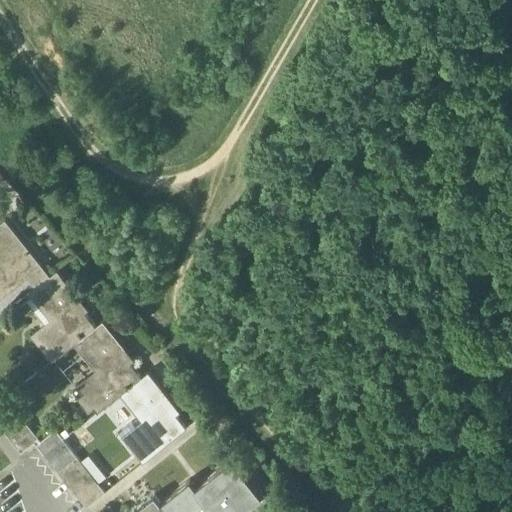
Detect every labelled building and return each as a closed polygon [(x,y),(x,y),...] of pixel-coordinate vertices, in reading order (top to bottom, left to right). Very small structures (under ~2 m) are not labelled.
[(0,253),(3,257),(0,258),(0,300),(16,287),(13,283),(39,263),(5,219),(0,223),(0,253)] [(79,298),(57,270),(29,293),(50,320),(53,318),(58,324),(36,342),(52,361),(74,343),(95,327),(75,301),(79,298)] [(124,348),(103,321),(95,327),(74,343),(96,371),(99,368),(104,375),(82,392),(98,411),(120,394),(141,377),(120,351),(124,348)] [(170,399),(148,371),(141,377),(120,394),(142,421),(145,418),(150,425),(127,442),(143,462),(186,428),(166,402),(170,399)] [(35,441),(18,420),(4,431),(21,453),(35,441)] [(55,430),(37,445),(44,454),(63,439),(55,430)] [(44,454),(51,463),(70,448),(63,439),(44,454)] [(51,463),(59,472),(77,457),(70,448),(51,463)] [(59,472),(66,481),(85,465),(77,457),(59,472)] [(190,479),(160,503),(167,511),(241,511),(262,495),(232,458),(196,487),(190,479)] [(66,481),(73,489),(92,474),(85,465),(66,481)] [(73,489),(80,498),(99,483),(92,474),(73,489)] [(80,498),(88,507),(106,492),(99,483),(80,498)] [(167,511),(160,503),(154,495),(137,508),(140,511),(167,511)]
